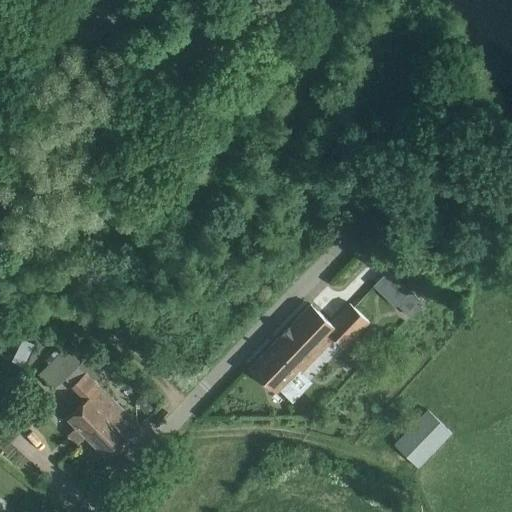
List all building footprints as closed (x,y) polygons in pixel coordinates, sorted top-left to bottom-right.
[(148,64),(141,70),(167,98),(185,82),(183,79),(203,60),(205,61),(238,31),(211,3),(199,14),(211,26),(190,45),(191,47),(183,54),(162,57),(159,54),(154,59),(148,60),(148,64)] [(391,269),(374,287),(377,289),(395,307),(399,304),(412,290),(394,272),(391,269)] [(330,322),(310,304),(249,368),(275,393),(297,370),(299,372),(333,337),(343,347),(368,321),(349,303),(330,322)] [(96,347),(87,357),(101,372),(105,368),(107,366),(111,362),(96,347)] [(38,375),(54,390),(81,363),(65,348),(38,375)] [(75,411),(67,419),(76,427),(70,433),(79,442),(79,443),(85,437),(106,457),(138,426),(116,404),(93,381),(85,373),(72,386),(71,387),(85,400),(75,411)] [(451,432),(427,410),(394,445),(417,467),(451,432)]
